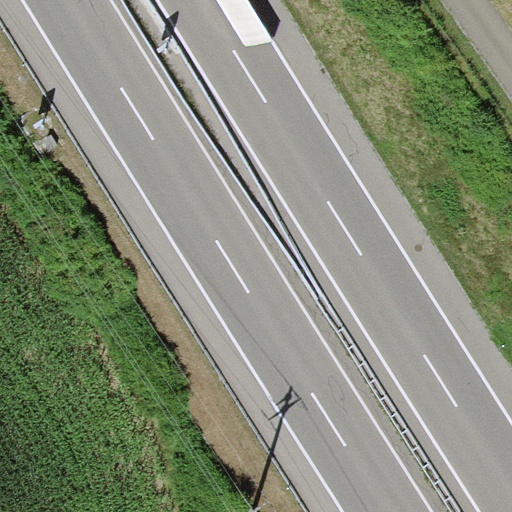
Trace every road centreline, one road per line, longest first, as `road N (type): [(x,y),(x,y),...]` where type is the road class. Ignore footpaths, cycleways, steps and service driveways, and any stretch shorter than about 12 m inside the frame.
road 1 (motorway): [(66,0),(386,511)]
road 2 (motorway): [(511,490),(205,0)]
